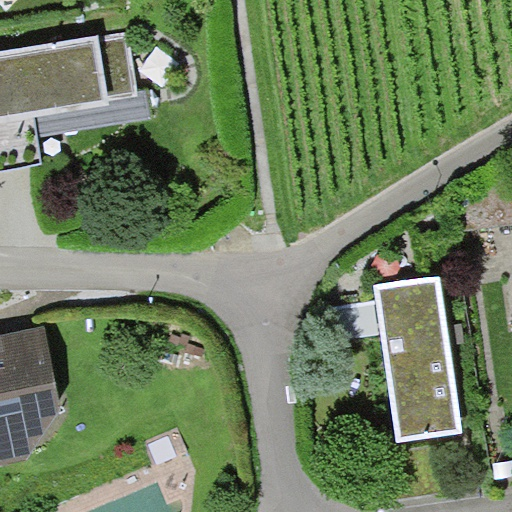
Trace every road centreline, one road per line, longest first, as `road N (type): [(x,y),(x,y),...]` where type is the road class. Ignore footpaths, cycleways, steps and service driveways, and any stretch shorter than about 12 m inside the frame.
road 1 (residential): [(511,135),(243,291)]
road 2 (residential): [(243,291),(0,281)]
road 3 (residential): [(243,291),(275,511)]
